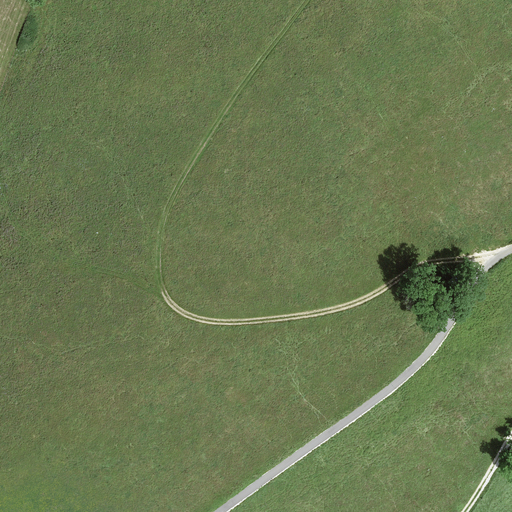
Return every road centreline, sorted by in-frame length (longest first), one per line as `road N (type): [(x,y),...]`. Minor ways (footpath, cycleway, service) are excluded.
road 1 (track): [(307,0),(241,84),(172,196),(158,260),(169,302),(214,322),(311,314),(361,299),(418,267),(493,257)]
road 2 (track): [(511,249),(493,257),(419,363),(218,511)]
